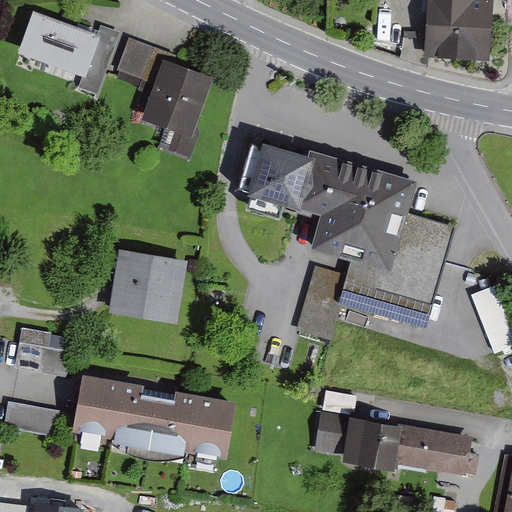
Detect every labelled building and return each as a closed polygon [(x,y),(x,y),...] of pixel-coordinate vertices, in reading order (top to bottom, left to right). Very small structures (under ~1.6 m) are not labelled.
[(441,0),(438,57),(496,61),(499,0),(441,0)] [(108,37),(43,11),(25,54),(90,81),(108,37)] [(220,81),(172,63),(152,116),(200,134),(220,81)] [(344,334),(355,295),(439,318),(464,227),(413,214),(421,185),(382,174),(279,146),(263,205),(298,214),(332,223),(326,247),(361,257),(356,276),(322,266),(306,323),(344,334)] [(195,264),(131,254),(126,288),(122,314),(185,324),(195,264)] [(474,281),(498,342),(511,336),(511,299),(501,271),(474,281)] [(30,327),(27,341),(55,347),(58,332),(30,327)] [(23,364),(73,373),(77,351),(55,347),(27,341),(23,364)] [(243,406),(93,379),(84,428),(234,455),(243,406)] [(67,409),(16,400),(11,425),(63,434),(67,409)] [(360,449),(357,465),(411,474),(414,458),(473,467),(478,436),(332,413),(327,444),(360,449)] [(35,511),(36,504),(0,500),(0,511),(35,511)]
